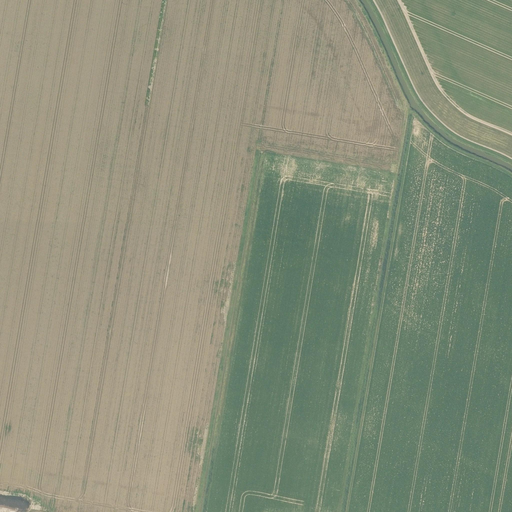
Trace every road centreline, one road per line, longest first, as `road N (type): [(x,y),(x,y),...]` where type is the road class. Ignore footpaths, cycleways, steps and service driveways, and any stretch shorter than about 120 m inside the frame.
road 1 (track): [(198,511),(259,147)]
road 2 (track): [(356,0),(413,117)]
